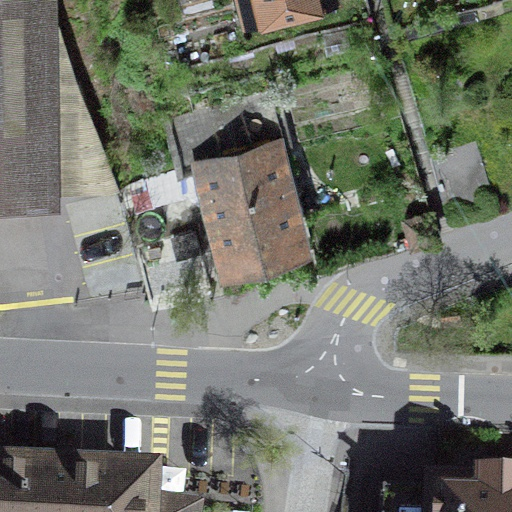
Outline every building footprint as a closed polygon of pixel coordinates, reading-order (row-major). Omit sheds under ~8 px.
[(0,0),(0,186),(37,186),(33,0),(0,0)] [(279,0),(245,0),(248,8),(279,0)] [(274,148),(289,144),(274,87),(164,116),(178,170),(126,184),(132,206),(198,188),(193,166),(204,163),(229,258),(298,240),(274,148)] [(493,202),(476,140),(430,154),(448,215),(493,202)] [(118,207),(60,210),(64,269),(121,266),(118,207)] [(412,242),(438,234),(430,210),(404,218),(412,242)] [(148,511),(150,475),(0,467),(0,511),(148,511)] [(383,488),(382,511),(511,511),(511,478),(478,477),(478,489),(383,488)]
